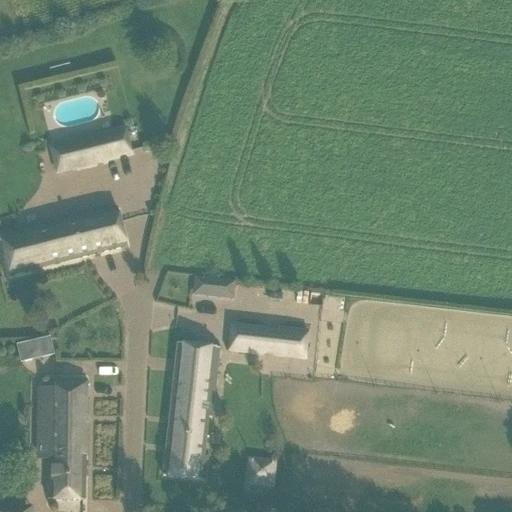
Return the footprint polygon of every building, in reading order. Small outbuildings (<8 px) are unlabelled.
[(76,163),(77,168),(106,161),(106,159),(131,153),(125,128),(87,137),(87,139),(72,143),(76,163)] [(118,208),(1,237),(11,276),(127,247),(118,208)] [(194,277),(192,292),(234,297),(236,282),(194,277)] [(266,329),(233,325),(230,352),(263,355),(263,353),(275,355),(275,357),(305,360),(308,332),(278,329),(278,332),(266,331),(266,329)] [(16,345),(20,362),(38,358),(34,341),(16,345)] [(220,349),(178,344),(163,477),(205,482),(208,458),(204,457),(208,418),(212,418),(220,349)] [(87,381),(56,381),(56,389),(39,389),(38,430),(38,440),(50,440),(49,501),(85,501),(86,425),(85,424),(85,415),(86,415),(87,381)] [(246,457),(245,487),(275,488),(276,459),(246,457)] [(0,502),(0,511),(9,511),(10,503),(0,502)]
